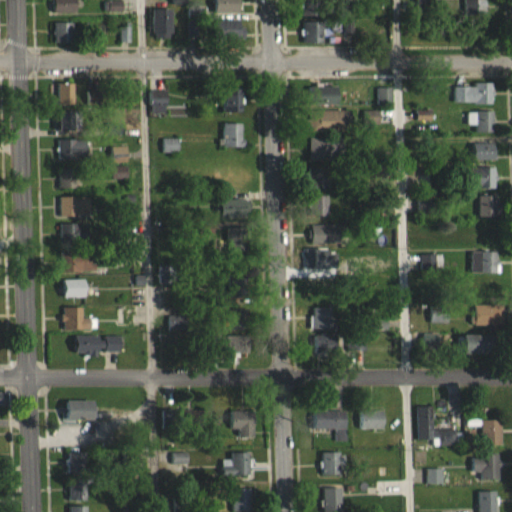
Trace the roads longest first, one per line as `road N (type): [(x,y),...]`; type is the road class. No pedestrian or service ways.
road 1 (residential): [(269,0),(286,511)]
road 2 (residential): [(15,0),(30,511)]
road 3 (residential): [(0,377),(511,378)]
road 4 (residential): [(0,58),(511,58)]
